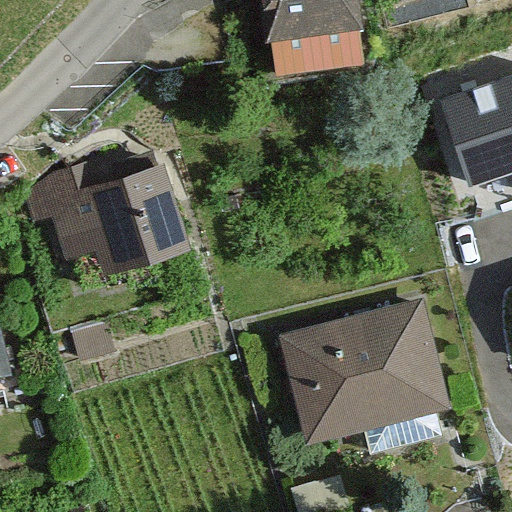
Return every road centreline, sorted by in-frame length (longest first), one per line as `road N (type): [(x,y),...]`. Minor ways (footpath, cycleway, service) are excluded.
road 1 (residential): [(511,403),(494,381),(480,287),(500,249),(511,245)]
road 2 (residential): [(0,122),(116,0)]
